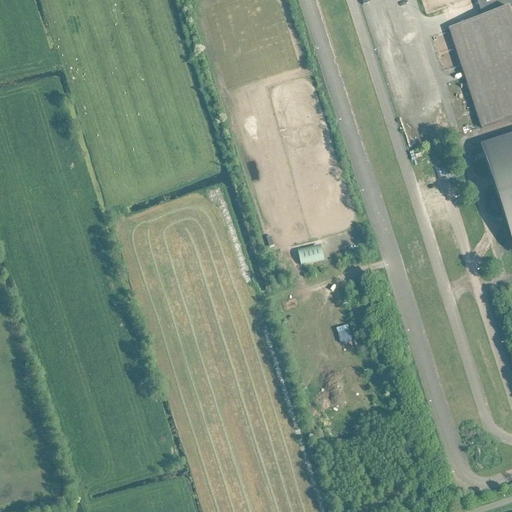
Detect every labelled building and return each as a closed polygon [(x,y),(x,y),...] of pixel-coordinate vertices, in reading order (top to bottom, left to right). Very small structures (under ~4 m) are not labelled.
[(511,0),(475,0),(476,3),(477,3),(483,20),(449,31),(482,130),(511,120),(511,138),(481,149),(511,242),(511,0)] [(345,126),(340,127),(346,152),(351,150),(345,126)] [(366,184),(360,186),(367,211),(373,209),(366,184)] [(302,231),(327,232),(327,206),(302,205),(302,231)] [(326,257),(323,245),(303,250),(306,262),(326,257)] [(297,327),(289,300),(277,303),(285,330),(297,327)] [(407,316),(403,318),(409,342),(414,340),(407,316)] [(300,344),(295,345),(301,367),(306,366),(300,344)] [(327,405),(333,403),(325,380),(320,382),(327,405)]
